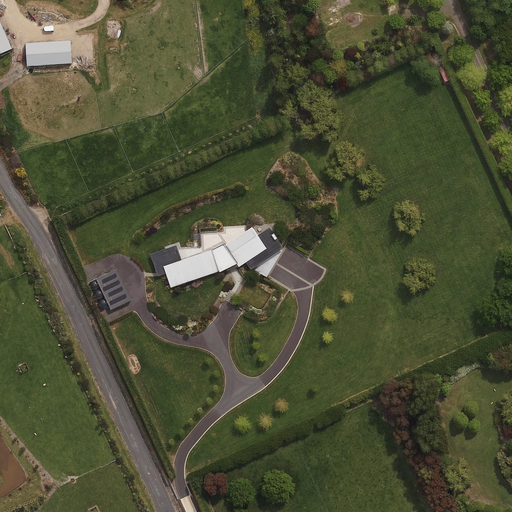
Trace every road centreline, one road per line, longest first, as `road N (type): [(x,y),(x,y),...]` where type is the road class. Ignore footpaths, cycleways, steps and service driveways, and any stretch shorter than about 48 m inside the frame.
road 1 (unknown): [(162,511),(0,174)]
road 2 (unknown): [(444,0),(511,146)]
